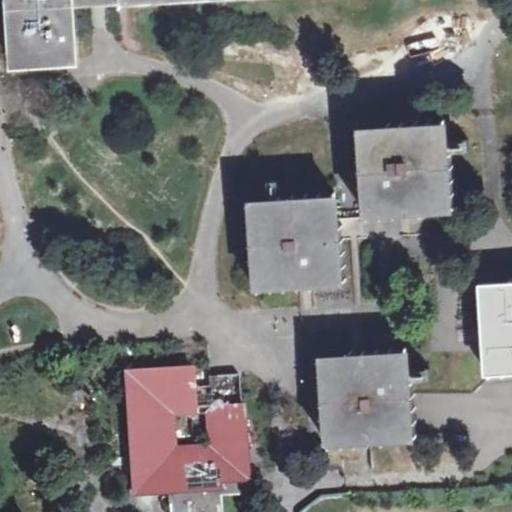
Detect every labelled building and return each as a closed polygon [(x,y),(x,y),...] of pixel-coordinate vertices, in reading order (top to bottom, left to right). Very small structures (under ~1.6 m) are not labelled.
[(58,60),(76,59),(73,1),(84,0),(127,0),(127,2),(150,0),(9,0),(14,63),(58,60)] [(368,190),(369,218),(411,215),(423,214),(424,214),(424,204),(428,203),(429,208),(457,206),(453,151),(447,152),(445,119),(391,122),(391,133),(386,133),(386,129),(358,131),(361,186),(373,185),(373,190),(368,190)] [(332,221),(337,220),(335,192),(281,195),(281,202),(248,204),(251,259),(263,258),(263,263),(259,263),(260,291),(299,289),(315,288),(314,276),(319,276),(319,281),(347,280),(345,238),(344,227),(344,225),(333,225),(332,221)] [(511,289),(508,290),(508,285),(479,287),(482,329),(483,343),(493,342),(493,347),(489,347),(491,375),(511,374),(511,289)] [(329,419),(331,447),(386,443),(385,432),(390,432),(391,437),(419,435),(416,395),(415,380),(409,380),(407,347),(366,350),(352,351),(352,361),(348,361),(347,357),(319,359),(323,414),(334,413),(334,418),(329,419)] [(220,511),(219,494),(248,492),(240,375),(209,377),(210,387),(197,388),(196,370),(127,374),(130,413),(135,494),(172,492),(173,511),(220,511)]
